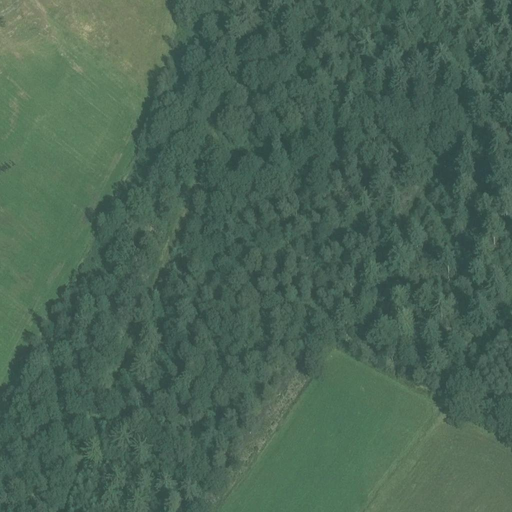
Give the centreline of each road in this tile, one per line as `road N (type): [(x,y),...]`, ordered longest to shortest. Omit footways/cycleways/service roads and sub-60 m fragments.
road 1 (track): [(66,511),(277,0)]
road 2 (track): [(493,91),(331,340)]
road 3 (track): [(511,107),(385,0)]
